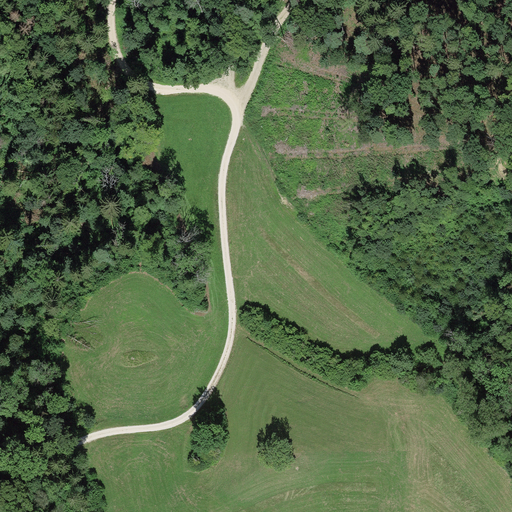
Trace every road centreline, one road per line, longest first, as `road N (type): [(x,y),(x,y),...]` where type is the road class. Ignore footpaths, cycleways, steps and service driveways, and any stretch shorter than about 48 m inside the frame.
road 1 (track): [(15,511),(35,460),(72,442),(183,419),(227,348),(220,175),(235,103),(227,92),(152,91),(119,74),(109,45),(112,0)]
road 2 (track): [(119,74),(32,274),(0,318)]
road 3 (track): [(231,324),(288,366),(369,400)]
